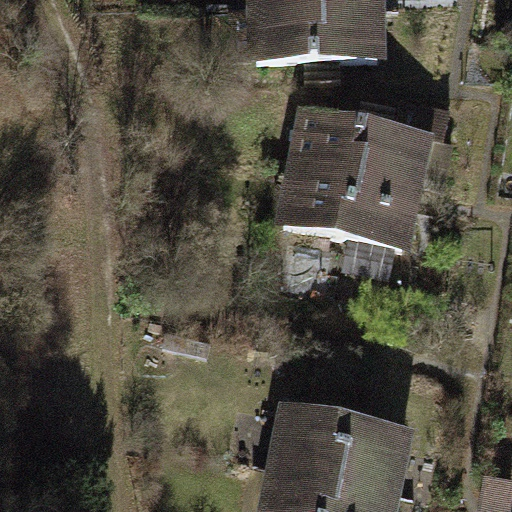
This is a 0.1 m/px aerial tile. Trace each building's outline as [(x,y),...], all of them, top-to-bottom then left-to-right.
[(386,0),(353,0),(245,3),(246,66),(323,64),(388,62),(386,0)] [(400,102),(395,130),(432,137),(445,140),(450,112),(400,102)] [(282,167),(420,194),(422,185),(432,137),(395,130),(294,110),(282,167)] [(420,194),(282,167),(271,224),(399,249),(409,251),(420,194)] [(276,403),(264,459),(402,486),(413,430),(368,421),(276,403)] [(397,511),(402,486),(264,459),(253,511),(397,511)] [(508,511),(510,498),(486,495),(483,511),(508,511)]
